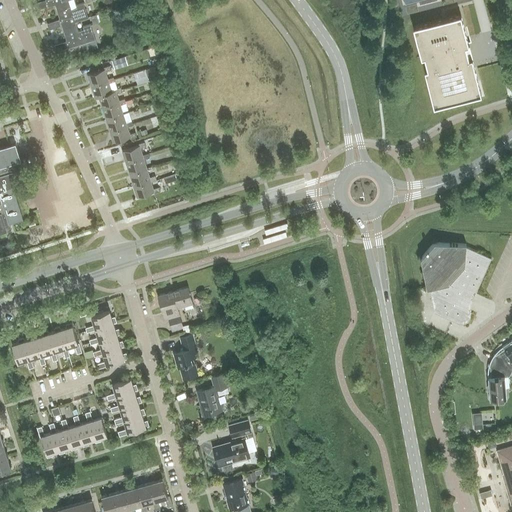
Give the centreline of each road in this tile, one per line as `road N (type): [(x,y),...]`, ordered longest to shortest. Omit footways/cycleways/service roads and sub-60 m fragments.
road 1 (secondary): [(367,215),(424,511)]
road 2 (residential): [(193,511),(122,266)]
road 3 (residential): [(462,511),(434,389),(456,353),(511,313)]
road 4 (tertiary): [(339,188),(117,249)]
road 5 (tertiary): [(122,266),(340,200)]
road 6 (secondary): [(295,0),(334,54),(358,167)]
road 7 (residential): [(117,249),(43,83)]
road 8 (tertiary): [(388,190),(470,173),(511,140)]
road 9 (tertiary): [(0,304),(122,266)]
road 10 (tertiary): [(117,249),(0,287)]
